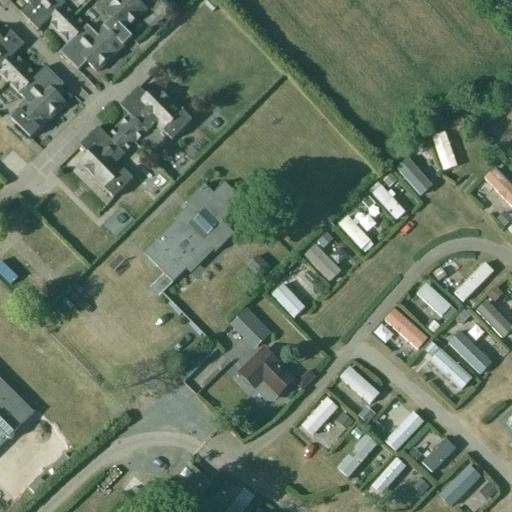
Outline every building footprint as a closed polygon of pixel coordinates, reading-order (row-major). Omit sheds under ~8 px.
[(23,0),(28,5),(20,13),(38,31),(46,23),(57,34),(75,16),(60,0),(23,0)] [(95,35),(75,16),(57,34),(68,45),(59,53),(78,71),(86,64),(86,63),(96,73),(131,38),(124,31),(146,9),(136,0),(113,0),(103,11),(111,19),(95,35)] [(24,45),(5,27),(0,32),(0,75),(7,83),(26,65),(15,54),(24,45)] [(37,76),(26,65),(7,83),(27,103),(10,119),(29,139),(66,105),(55,94),(63,86),(45,67),(37,76)] [(73,89),(91,91),(93,77),(75,74),(73,89)] [(191,122),(156,87),(146,96),(138,88),(119,106),(128,115),(117,125),(135,144),(155,125),(171,141),(191,122)] [(135,144),(117,125),(106,136),(97,128),(79,146),(88,154),(78,164),(113,200),(132,180),(116,163),(135,144)] [(449,130),(434,132),(440,171),(456,169),(449,130)] [(393,165),(423,201),(435,191),(418,170),(430,160),(417,145),(393,165)] [(511,209),(511,181),(495,164),(482,176),(511,209)] [(385,208),(393,223),(405,217),(384,181),(370,190),(376,200),(358,211),(363,221),(385,208)] [(224,184),(213,194),(204,185),(185,204),(189,208),(143,254),(172,283),(209,247),(215,253),(234,235),(222,223),(242,202),(224,184)] [(496,218),(510,223),(511,215),(511,209),(500,205),(496,218)] [(348,214),(337,224),(362,252),(373,242),(348,214)] [(333,272),(321,253),(327,249),(323,242),(305,253),(321,279),(333,272)] [(245,268),(259,280),(270,268),(257,256),(245,268)] [(448,285),(458,267),(446,260),(436,278),(448,285)] [(463,303),(496,273),(485,261),(452,291),(463,303)] [(297,306),(309,295),(290,274),(278,285),(297,306)] [(497,286),(474,308),(502,337),(511,327),(511,311),(509,315),(500,305),(508,297),(497,286)] [(260,315),(282,327),(289,315),(266,303),(260,315)] [(398,308),(386,321),(413,346),(425,333),(398,308)] [(226,328),(250,353),(270,334),(246,310),(226,328)] [(452,346),(475,368),(485,358),(463,336),(452,346)] [(212,344),(210,342),(176,377),(184,385),(224,346),(216,339),(212,344)] [(456,392),(473,377),(443,344),(426,360),(456,392)] [(268,400),(272,400),(291,381),(263,352),(241,373),(268,400)] [(337,378),(363,402),(376,389),(349,364),(337,378)] [(14,434),(13,434),(33,414),(0,381),(0,446),(7,440),(7,441),(8,441),(9,441),(9,442),(10,442),(11,442),(12,441),(13,441),(13,440),(14,440),(14,439),(15,439),(15,438),(15,437),(15,436),(15,435),(14,435),(14,434)] [(300,423),(325,445),(349,419),(339,411),(341,409),(326,395),(300,423)] [(511,408),(510,406),(490,425),(511,447),(511,408)] [(405,411),(381,438),(393,449),(417,422),(405,411)] [(345,463),(356,473),(381,445),(369,435),(345,463)] [(424,462),(435,473),(456,450),(445,439),(424,462)] [(64,454),(50,467),(58,475),(71,462),(64,454)] [(386,494),(407,463),(394,454),(372,485),(386,494)] [(171,474),(198,497),(209,483),(183,460),(171,474)] [(470,466),(443,493),(456,505),(482,478),(470,466)] [(39,478),(28,488),(35,496),(46,486),(39,478)] [(241,487),(226,511),(243,511),(254,495),(241,487)]
